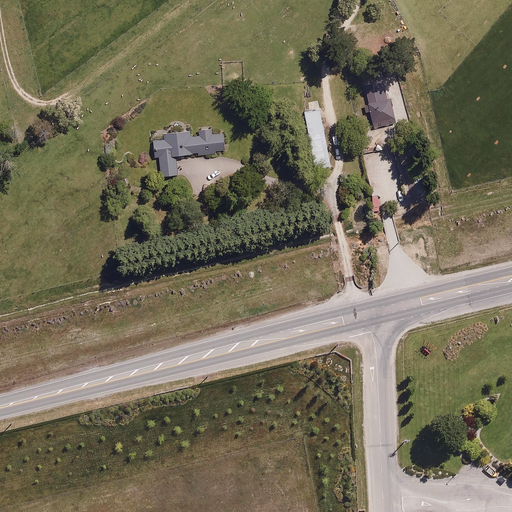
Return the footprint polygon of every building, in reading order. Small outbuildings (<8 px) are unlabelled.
[(396,122),(391,100),(369,105),(375,127),(396,122)] [(331,166),(320,109),(304,112),(315,169),(331,166)] [(226,153),(224,135),(213,136),(212,130),(199,131),(199,137),(192,138),(191,132),(164,134),(165,140),(154,140),(155,159),(161,158),(162,179),(178,177),(177,157),(226,153)] [(412,154),(396,158),(407,199),(423,194),(412,154)] [(492,463),(492,460),(511,467),(511,397),(501,394),(487,431),(478,428),(480,422),(479,416),(477,410),(473,405),(467,410),(461,416),(458,423),(456,430),(456,440),(459,450),(469,444),(476,435),(482,438),(473,453),(482,458),(481,463),(484,467),(487,467),(490,466),(492,463)]
